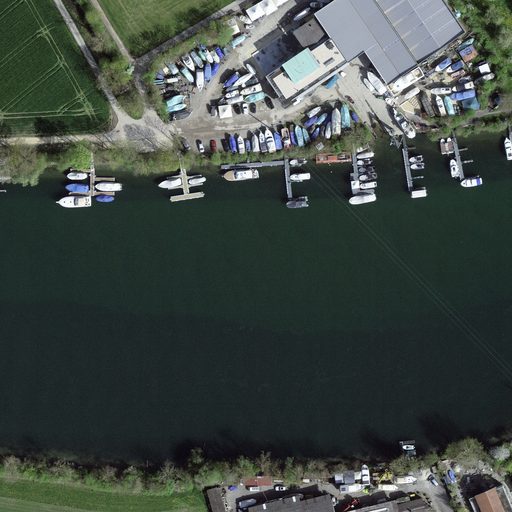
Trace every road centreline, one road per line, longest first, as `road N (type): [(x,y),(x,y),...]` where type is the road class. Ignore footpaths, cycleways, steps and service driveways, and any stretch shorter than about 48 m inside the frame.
road 1 (track): [(56,0),(140,138)]
road 2 (track): [(0,142),(140,138)]
